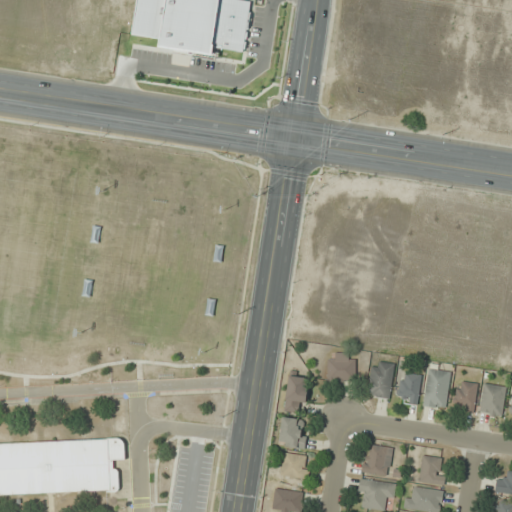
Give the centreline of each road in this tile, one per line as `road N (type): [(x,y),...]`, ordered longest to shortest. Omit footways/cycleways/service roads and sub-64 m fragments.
road 1 (secondary): [(511,171),(0,92)]
road 2 (tertiary): [(240,511),(319,0)]
road 3 (residential): [(342,420),(511,446)]
